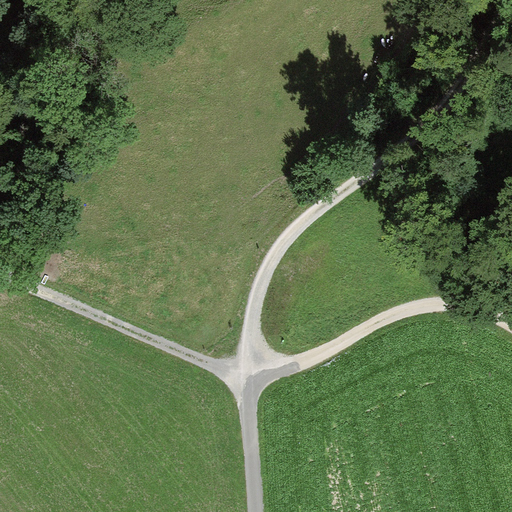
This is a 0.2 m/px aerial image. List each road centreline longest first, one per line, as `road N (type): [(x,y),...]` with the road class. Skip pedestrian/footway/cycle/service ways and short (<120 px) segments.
road 1 (track): [(504,0),(462,84),(261,257),(241,386)]
road 2 (track): [(511,322),(466,306),(418,309),(241,386)]
road 3 (track): [(241,386),(199,358),(0,271)]
road 4 (residential): [(252,511),(241,386)]
